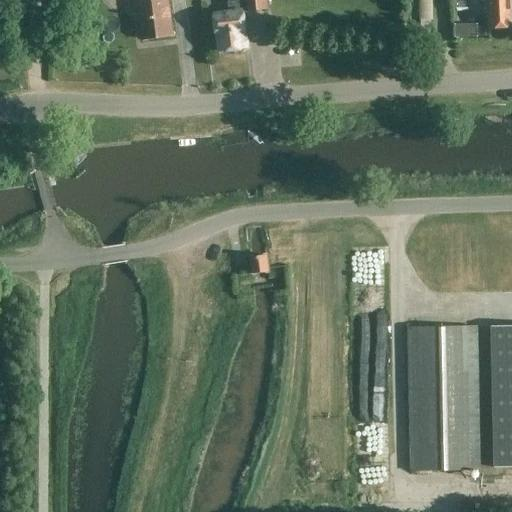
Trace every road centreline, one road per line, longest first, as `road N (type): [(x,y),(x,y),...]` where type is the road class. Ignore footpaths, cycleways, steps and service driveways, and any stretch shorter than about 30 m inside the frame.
road 1 (unclassified): [(28,102),(169,106),(511,79)]
road 2 (unclassified): [(52,261),(169,243),(255,213),(511,203)]
road 3 (unclassified): [(28,102),(52,261)]
